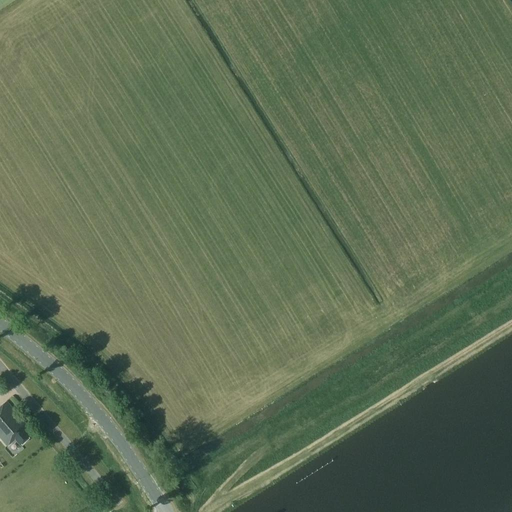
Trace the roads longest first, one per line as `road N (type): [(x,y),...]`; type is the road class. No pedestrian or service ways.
road 1 (track): [(202,511),(511,325)]
road 2 (secondary): [(165,511),(100,418),(0,323)]
road 3 (residential): [(0,365),(118,502)]
